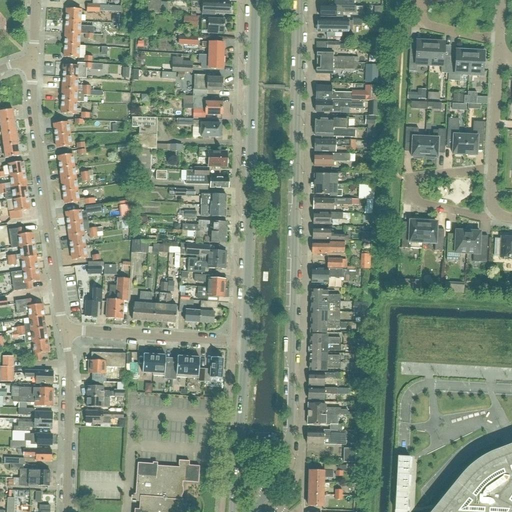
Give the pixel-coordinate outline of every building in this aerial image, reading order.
[(148,0),(147,13),(160,14),(161,1),(153,0),(148,0)] [(214,15),(214,14),(230,15),(230,13),(232,11),(232,8),(231,6),(231,4),(202,3),(202,8),(201,14),(214,15)] [(99,6),(99,5),(86,5),(86,13),(99,13),(99,12),(99,6)] [(336,7),(327,6),(320,6),(320,7),(318,8),(318,12),(320,14),(320,17),(327,17),(342,18),(342,12),(355,12),(355,6),(336,6),(336,7)] [(66,21),(79,22),(79,10),(66,9),(66,21)] [(197,17),(184,16),(183,27),(197,28),(197,17)] [(207,34),(213,34),(217,34),(217,33),(224,33),(224,20),(216,20),(207,20),(208,20),(201,20),(201,33),(207,33),(207,34)] [(317,20),(317,32),(326,33),(326,40),(333,40),(333,31),(346,31),(346,30),(352,30),(352,21),(317,20)] [(66,21),(65,33),(78,34),(85,34),(93,35),(94,29),(78,28),(79,22),(66,21)] [(65,33),(64,45),(78,46),(78,34),(65,33)] [(416,55),(409,55),(408,72),(416,72),(416,65),(429,65),(430,41),(421,40),(421,42),(417,42),(416,55)] [(449,64),(450,57),(442,57),(443,44),(439,43),(439,41),(430,41),(429,65),(441,66),(441,73),(448,74),(449,64)] [(209,49),(209,56),(223,57),(223,43),(202,42),(202,48),(209,49)] [(64,57),(77,58),(78,46),(64,45),(64,57)] [(460,74),(468,75),(470,50),(461,50),(461,52),(457,52),(456,65),(449,64),(448,74),(448,81),(460,82),(460,74)] [(485,51),(470,50),(468,75),(481,75),(482,62),(484,62),(485,51)] [(317,59),(317,62),(358,64),(358,58),(345,57),(345,58),(338,57),(338,59),(335,59),(335,60),(332,60),(333,51),(330,51),(317,51),(316,59),(317,59)] [(201,69),(214,69),(222,70),(223,57),(209,56),(209,64),(201,63),(201,69)] [(358,64),(317,62),(317,66),(316,66),(316,74),(332,74),(332,66),(335,66),(335,68),(337,68),(337,69),(359,70),(360,64),(358,64)] [(63,65),(63,78),(76,78),(84,79),(84,68),(91,69),(91,64),(77,63),(77,66),(63,65)] [(207,91),(213,92),(222,92),(222,78),(207,78),(207,76),(201,76),(197,76),(197,81),(201,81),(201,83),(207,83),(207,91)] [(76,78),(63,78),(62,90),(75,90),(76,78)] [(366,83),(366,90),(351,90),(351,100),(370,100),(370,83),(366,83)] [(316,86),(315,99),(323,99),(340,100),(340,99),(346,100),(346,92),(334,92),(334,91),(331,91),(331,86),(316,86)] [(75,90),(62,90),(61,102),(75,102),(83,102),(84,95),(102,96),(102,91),(97,91),(82,91),(82,90),(75,90)] [(464,96),(463,104),(476,104),(476,93),(467,92),(467,96),(464,96)] [(222,103),(213,103),(206,103),(206,98),(192,97),(192,96),(183,96),(183,104),(192,105),(192,109),(193,109),(193,115),(221,116),(222,103)] [(332,102),(323,101),(315,101),(315,112),(333,113),(333,111),(342,112),(342,108),(362,109),(363,101),(332,100),(332,102)] [(61,114),(74,115),(75,102),(61,102),(61,114)] [(367,117),(375,117),(376,103),(368,103),(367,116),(367,117)] [(0,123),(14,121),(14,122),(15,122),(15,117),(13,117),(12,110),(0,111),(0,123)] [(375,130),(375,117),(367,117),(367,116),(365,116),(365,125),(368,125),(367,129),(375,130)] [(332,119),(315,119),(315,127),(351,129),(351,128),(348,128),(348,117),(332,117),(332,119)] [(139,127),(139,132),(156,133),(157,118),(132,118),(131,127),(139,127)] [(199,138),(212,138),(220,138),(220,137),(221,137),(221,132),(220,132),(220,124),(201,124),(201,119),(192,119),(192,129),(192,138),(199,138)] [(462,155),(464,155),(465,136),(458,135),(459,119),(448,119),(447,139),(453,140),(452,154),(455,155),(455,156),(462,156),(462,155)] [(14,121),(0,123),(0,126),(1,130),(0,130),(0,135),(1,135),(16,133),(16,134),(17,133),(16,128),(15,129),(14,122),(14,121)] [(54,132),(55,137),(69,135),(67,122),(66,122),(53,124),(54,132)] [(472,136),(465,136),(464,155),(468,155),(468,157),(475,157),(475,156),(476,156),(477,143),(483,143),(484,123),(473,122),(472,136)] [(315,127),(314,136),(326,136),(332,136),(333,131),(336,131),(336,134),(335,137),(354,137),(355,128),(351,128),(351,129),(315,127)] [(418,129),(405,128),(405,143),(412,143),(411,157),(414,157),(414,159),(422,160),(422,158),(424,158),(425,138),(417,138),(418,129)] [(367,129),(366,129),(366,141),(375,141),(375,130),(367,129)] [(425,138),(424,158),(425,158),(425,160),(434,161),(434,158),(437,159),(438,145),(445,145),(445,130),(438,130),(438,131),(433,131),(432,138),(425,138)] [(156,149),(156,133),(139,132),(138,152),(151,152),(151,149),(156,149)] [(1,135),(3,146),(17,144),(17,145),(19,145),(18,140),(17,140),(16,134),(16,133),(1,135)] [(70,147),(69,135),(55,137),(57,149),(70,147)] [(315,140),(315,152),(325,152),(335,152),(336,144),(339,144),(339,146),(345,146),(345,149),(354,150),(355,141),(336,141),(326,140),(315,140)] [(17,144),(3,146),(4,152),(5,159),(20,157),(19,151),(18,151),(17,145),(17,144)] [(129,144),(117,146),(118,152),(130,151),(129,144)] [(207,168),(215,169),(215,167),(226,167),(226,166),(228,164),(228,161),(226,160),(227,153),(213,152),(206,151),(206,149),(198,149),(198,158),(208,159),(207,168)] [(151,171),(151,152),(138,152),(138,170),(151,171)] [(314,154),(314,167),(331,167),(332,158),(336,158),(336,161),(342,161),(342,162),(354,162),(354,155),(332,154),(332,155),(325,155),(314,154)] [(71,155),(70,155),(58,157),(59,169),(73,167),(71,155)] [(8,164),(9,175),(10,176),(24,174),(22,162),(8,164)] [(73,167),(59,169),(61,181),(74,179),(73,167)] [(194,168),(194,171),(194,177),(208,177),(208,168),(194,168)] [(151,171),(138,170),(138,185),(141,185),(141,187),(150,187),(151,171)] [(208,179),(208,177),(194,177),(194,171),(186,171),(186,184),(207,184),(207,182),(210,182),(210,188),(218,189),(228,189),(228,179),(218,179),(208,179)] [(10,178),(11,183),(0,184),(0,189),(25,186),(24,174),(10,176),(4,177),(4,172),(0,172),(0,180),(4,180),(7,180),(7,179),(10,178)] [(331,175),(325,175),(314,174),(314,184),(337,185),(337,179),(343,180),(343,173),(331,173),(331,175)] [(74,179),(61,181),(62,193),(76,191),(74,179)] [(337,191),(337,185),(314,184),(314,194),(325,194),(330,195),(330,196),(342,197),(342,191),(337,191)] [(13,200),(27,198),(25,186),(0,189),(0,194),(5,193),(6,201),(13,200)] [(360,189),(360,199),(371,199),(371,190),(360,189)] [(76,191),(62,193),(64,205),(76,203),(78,203),(76,191)] [(201,200),(201,206),(225,206),(225,195),(201,195),(201,200)] [(27,198),(13,200),(15,211),(9,212),(10,220),(22,218),(21,211),(29,210),(27,198)] [(334,199),(324,199),(313,199),(313,209),(324,209),(334,210),(335,204),(337,204),(337,205),(344,205),(358,205),(358,199),(334,199)] [(122,217),(131,217),(130,202),(121,202),(122,217)] [(225,217),(225,206),(201,206),(201,212),(201,217),(216,217),(225,217)] [(65,213),(67,225),(80,223),(79,211),(65,213)] [(330,213),(313,213),(313,224),(330,225),(330,220),(342,220),(342,213),(331,213),(330,213)] [(136,217),(135,227),(147,228),(147,217),(136,217)] [(422,250),(422,243),(423,220),(416,220),(415,222),(410,221),(409,227),(402,227),(401,248),(408,249),(422,250)] [(430,220),(423,220),(422,243),(435,244),(434,251),(442,251),(443,230),(436,230),(436,223),(430,222),(430,220)] [(187,231),(226,234),(226,230),(227,227),(226,225),(226,223),(209,222),(209,228),(204,228),(204,226),(195,226),(182,225),(182,231),(187,231)] [(67,225),(69,237),(82,235),(89,234),(97,233),(102,232),(101,227),(81,229),(80,223),(67,225)] [(17,229),(19,247),(33,245),(32,233),(24,234),(23,228),(17,229)] [(313,228),(312,239),(330,240),(329,241),(348,241),(348,236),(343,236),(334,235),(334,237),(331,237),(331,228),(324,228),(313,228)] [(147,230),(137,229),(137,232),(132,232),(132,238),(147,239),(147,230)] [(460,254),(466,254),(467,232),(463,232),(463,229),(457,229),(457,231),(456,231),(455,245),(447,244),(446,261),(459,261),(460,254)] [(472,232),(467,232),(466,254),(473,254),(473,262),(486,263),(487,246),(479,246),(479,232),(478,232),(478,230),(472,230),(472,232)] [(226,237),(226,234),(187,231),(187,238),(203,239),(204,237),(209,237),(209,243),(214,244),(226,244),(226,242),(226,240),(226,237)] [(82,235),(69,237),(70,248),(84,247),(82,235)] [(495,239),(494,256),(500,257),(503,258),(503,260),(511,260),(511,237),(501,237),(501,240),(495,239)] [(130,253),(148,254),(149,241),(131,240),(130,253)] [(312,242),(312,254),(321,254),(323,256),(325,256),(327,254),(330,254),(330,250),(344,251),(344,242),(330,241),(329,243),(312,242)] [(149,242),(149,251),(157,252),(157,242),(149,242)] [(169,243),(169,253),(175,253),(174,268),(179,268),(180,248),(178,247),(178,244),(169,243)] [(207,260),(226,261),(226,254),(225,254),(225,252),(208,251),(208,246),(186,244),(185,255),(208,257),(207,260)] [(19,247),(21,259),(35,257),(33,245),(19,247)] [(85,259),(84,247),(70,248),(72,261),(85,259)] [(93,265),(103,264),(103,259),(100,259),(100,255),(91,255),(92,260),(93,260),(93,265)] [(21,259),(23,271),(37,269),(35,257),(21,259)] [(204,269),(212,269),(224,270),(224,267),(225,268),(226,261),(207,260),(207,263),(197,262),(197,259),(188,258),(187,271),(204,272),(204,269)] [(341,268),(342,259),(328,259),(327,268),(341,268)] [(116,275),(116,265),(104,265),(104,275),(116,275)] [(101,266),(87,266),(87,275),(102,275),(101,266)] [(38,282),(37,269),(23,271),(10,272),(13,291),(31,289),(30,283),(38,282)] [(327,269),(312,269),(311,282),(328,282),(328,278),(337,278),(342,278),(342,274),(354,275),(354,269),(337,269),(327,269)] [(208,282),(207,288),(225,289),(226,284),(225,283),(225,280),(208,278),(209,276),(194,275),(194,281),(208,282)] [(116,286),(114,319),(122,320),(123,301),(128,301),(129,280),(117,279),(116,286)] [(116,286),(109,286),(108,300),(107,300),(106,319),(114,319),(116,286)] [(225,294),(225,289),(207,288),(200,287),(200,292),(197,292),(197,298),(207,299),(207,297),(224,298),(224,295),(225,294)] [(92,302),(91,302),(85,302),(85,316),(89,317),(91,318),(93,317),(97,317),(97,310),(97,303),(101,303),(102,290),(93,290),(92,302)] [(311,290),(310,301),(338,302),(338,295),(327,295),(327,291),(322,291),(311,290)] [(131,320),(142,321),(144,294),(139,293),(139,300),(140,300),(140,304),(133,304),(132,311),(131,320)] [(144,294),(142,321),(153,322),(154,305),(148,305),(148,300),(149,300),(149,294),(144,294)] [(157,305),(154,305),(153,322),(164,323),(166,295),(166,294),(158,294),(157,305)] [(166,295),(164,323),(175,324),(176,314),(176,307),(169,306),(169,302),(170,302),(171,295),(166,295)] [(17,314),(26,312),(27,319),(43,317),(41,305),(33,306),(32,299),(26,300),(24,300),(15,301),(17,314)] [(185,322),(199,323),(200,312),(185,311),(186,305),(193,305),(193,301),(179,300),(178,313),(185,313),(184,323),(185,323),(185,322)] [(338,312),(338,302),(310,301),(310,312),(338,312)] [(200,312),(199,323),(213,324),(214,312),(209,312),(209,308),(217,309),(217,303),(201,302),(200,312)] [(360,312),(367,313),(367,303),(357,302),(356,312),(360,312)] [(310,312),(310,322),(337,323),(338,312),(310,312)] [(17,332),(17,333),(45,329),(43,317),(27,319),(28,324),(23,325),(24,326),(13,328),(14,333),(17,332)] [(0,332),(3,332),(2,327),(22,325),(21,320),(0,322),(0,332)] [(310,333),(321,333),(327,333),(327,326),(331,326),(331,328),(337,328),(337,323),(310,322),(310,333)] [(366,324),(357,324),(357,333),(366,333),(366,324)] [(45,329),(17,333),(18,337),(24,336),(25,343),(30,342),(30,343),(47,341),(45,329)] [(321,335),(310,335),(309,344),(340,345),(340,338),(327,337),(327,336),(321,335)] [(357,336),(357,346),(365,346),(365,336),(357,336)] [(47,341),(30,343),(33,362),(41,361),(40,354),(48,353),(47,341)] [(340,350),(340,345),(309,344),(309,353),(327,353),(327,348),(331,348),(331,350),(340,350)] [(365,354),(365,346),(357,346),(350,346),(349,353),(365,354)] [(88,373),(88,374),(92,374),(91,383),(98,383),(103,383),(124,383),(124,354),(91,353),(91,361),(88,361),(88,367),(87,370),(88,373)] [(327,353),(309,353),(309,362),(340,363),(340,356),(327,355),(327,353)] [(358,362),(358,363),(364,363),(365,354),(356,354),(356,362),(358,362)] [(142,373),(153,374),(154,356),(143,355),(142,373)] [(2,366),(13,366),(13,356),(2,357),(2,366)] [(163,380),(170,380),(170,367),(165,367),(165,356),(154,356),(153,374),(152,376),(164,377),(163,380)] [(176,378),(187,378),(188,358),(177,357),(176,368),(170,367),(170,380),(176,380),(176,378)] [(197,382),(203,382),(204,370),(199,369),(199,358),(188,358),(187,378),(198,379),(197,382)] [(204,370),(203,382),(210,383),(210,379),(221,379),(221,377),(223,377),(223,372),(222,372),(222,359),(211,358),(210,370),(204,370)] [(340,368),(340,363),(309,362),(309,371),(326,371),(326,366),(330,366),(330,367),(340,368)] [(0,381),(13,382),(13,366),(2,366),(2,367),(0,366),(0,381)] [(24,378),(36,379),(35,383),(40,384),(53,384),(53,382),(54,381),(54,378),(53,377),(53,371),(40,371),(24,370),(24,378)] [(308,374),(308,386),(324,386),(324,380),(340,381),(340,374),(324,374),(320,374),(308,374)] [(103,398),(108,398),(114,398),(114,397),(124,397),(124,390),(114,390),(114,392),(103,392),(103,383),(98,383),(98,387),(86,386),(86,397),(103,398)] [(18,384),(7,384),(7,389),(0,389),(0,392),(18,393),(18,384)] [(19,387),(18,396),(26,397),(53,398),(53,389),(42,388),(35,388),(19,387)] [(308,388),(307,399),(319,399),(324,400),(324,394),(332,395),(348,395),(348,389),(324,388),(324,389),(308,388)] [(26,397),(18,396),(13,396),(12,402),(19,402),(18,407),(26,408),(27,402),(34,402),(35,406),(41,406),(52,407),(53,398),(26,397)] [(103,398),(86,397),(86,407),(103,408),(103,398)] [(324,404),(307,404),(307,414),(338,415),(347,415),(347,410),(340,410),(340,408),(324,408),(324,404)] [(26,408),(18,407),(18,414),(34,415),(34,420),(52,421),(53,412),(42,412),(34,412),(35,409),(26,409),(26,408)] [(86,423),(100,423),(108,423),(108,419),(123,419),(123,412),(120,412),(120,413),(110,413),(86,412),(86,411),(85,423),(86,423)] [(338,420),(338,415),(307,414),(307,425),(318,425),(324,425),(338,425),(338,420)] [(34,420),(34,422),(18,422),(18,426),(14,426),(13,431),(30,432),(30,428),(52,429),(52,421),(34,420)] [(306,444),(318,445),(323,445),(323,438),(346,439),(346,432),(331,431),(323,431),(323,432),(318,432),(307,432),(306,444)] [(25,434),(25,441),(10,440),(10,448),(25,449),(25,444),(37,445),(40,446),(52,446),(52,435),(41,435),(25,434)] [(471,465),(461,474),(435,506),(433,509),(430,511),(511,511),(511,444),(504,447),(493,451),(482,457),(471,465)] [(51,450),(40,450),(23,449),(23,455),(36,456),(36,461),(51,462),(51,450)] [(343,449),(343,463),(355,464),(355,450),(343,449)] [(394,511),(406,511),(409,457),(397,457),(394,511)] [(183,511),(184,502),(186,502),(186,500),(181,500),(181,496),(182,496),(182,494),(183,491),(183,489),(182,486),(182,482),(198,483),(199,467),(188,466),(189,461),(179,461),(178,466),(179,466),(179,468),(157,466),(156,472),(152,471),(153,464),(137,463),(137,473),(135,497),(142,497),(142,499),(142,501),(139,501),(138,511),(183,511)] [(23,464),(10,464),(10,470),(20,470),(20,478),(51,479),(51,474),(49,474),(50,471),(37,470),(37,469),(28,469),(28,470),(23,470),(23,464)] [(323,483),(323,478),(332,478),(332,472),(323,471),(317,471),(309,471),(308,483),(323,483)] [(51,479),(20,478),(13,478),(13,486),(28,486),(28,487),(37,488),(37,486),(49,486),(49,483),(51,483),(51,479)] [(308,495),(323,495),(323,483),(308,483),(308,495)] [(10,491),(9,500),(20,500),(20,491),(10,491)] [(322,507),(323,495),(308,495),(308,507),(316,507),(322,507)] [(29,511),(30,506),(30,503),(20,503),(20,505),(19,505),(18,511),(29,511)]
